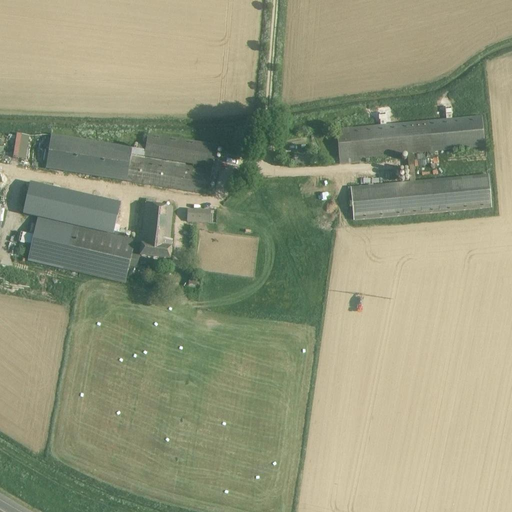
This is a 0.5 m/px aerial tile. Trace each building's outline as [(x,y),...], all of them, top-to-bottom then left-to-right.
[(484,147),(482,117),(428,122),(337,130),(339,161),(340,160),(340,165),(352,164),(352,159),(431,152),(484,147)] [(215,145),(148,134),(145,156),(212,166),(215,145)] [(27,158),(29,136),(15,135),(14,157),(27,158)] [(316,162),(316,152),(302,153),(302,163),(316,162)] [(415,181),(412,155),(407,155),(409,182),(350,188),(353,221),(491,208),(488,175),(415,181)] [(211,170),(129,157),(125,183),(208,196),(211,170)] [(146,200),(142,237),(149,238),(168,240),(172,208),(153,206),(154,201),(146,200)] [(325,217),(338,217),(338,204),(325,204),(325,217)] [(211,211),(188,210),(186,223),(209,224),(211,211)] [(135,240),(72,225),(62,269),(125,284),(129,267),(136,268),(139,255),(131,253),(135,240)] [(149,238),(142,237),(141,244),(139,257),(169,260),(170,248),(171,240),(168,240),(149,238)]
